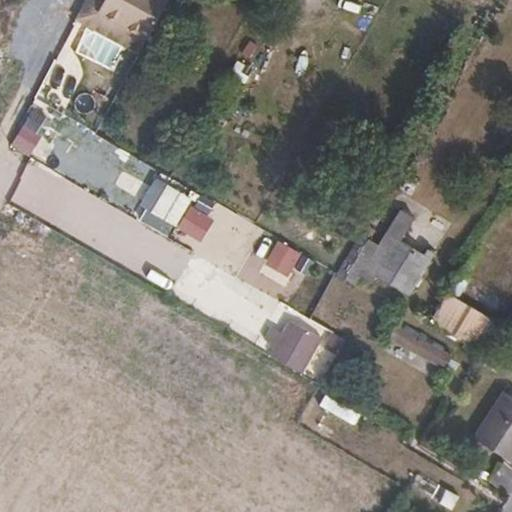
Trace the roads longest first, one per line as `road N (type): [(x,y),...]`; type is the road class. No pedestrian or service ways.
road 1 (unknown): [(0,144),(266,317)]
road 2 (residential): [(76,0),(0,142)]
